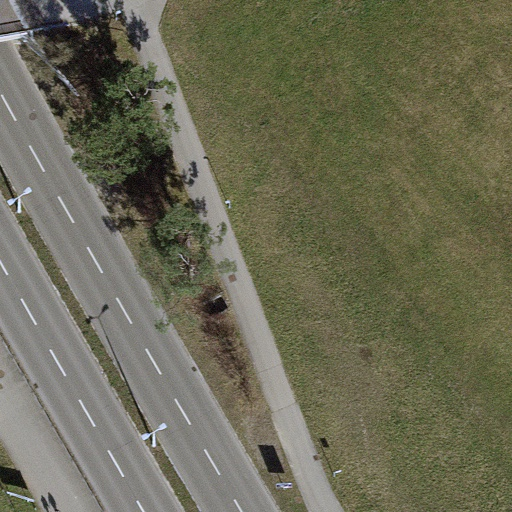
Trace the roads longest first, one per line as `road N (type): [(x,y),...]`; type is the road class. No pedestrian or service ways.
road 1 (tertiary): [(245,511),(0,96)]
road 2 (tertiary): [(0,263),(144,511)]
road 3 (track): [(0,382),(74,511)]
